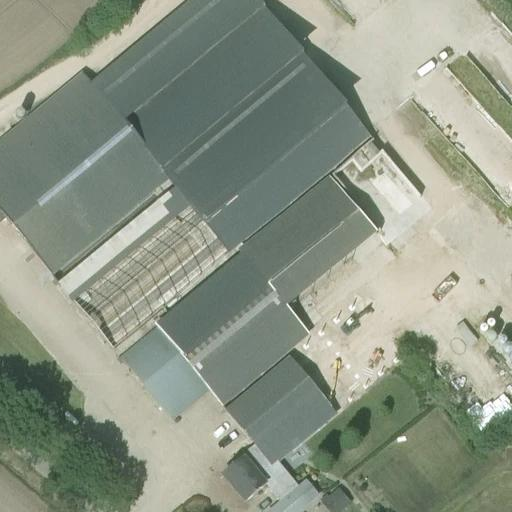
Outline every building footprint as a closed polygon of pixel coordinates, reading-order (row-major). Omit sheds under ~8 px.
[(84,78),(0,147),(0,221),(0,222),(1,222),(2,222),(3,222),(4,222),(5,222),(51,279),(169,181),(163,174),(302,59),(253,0),(200,0),(93,89),(84,78)] [(190,206),(72,303),(111,351),(162,310),(169,319),(117,362),(120,366),(123,364),(171,423),(208,392),(220,406),(306,334),(243,258),(184,307),(176,298),(369,139),(302,59),(163,174),(169,181),(190,206)] [(511,81),(499,69),(486,84),(511,108),(511,81)] [(310,330),(328,353),(366,322),(347,299),(310,330)] [(244,504),(265,487),(272,481),(276,487),(287,478),(275,463),(334,417),(286,358),(222,409),(254,448),(240,459),(242,462),(222,478),(244,504)] [(469,387),(454,401),(485,433),(500,419),(469,387)] [(269,493),(277,502),(296,487),(288,477),(287,478),(276,487),(269,493)] [(298,511),(316,497),(306,485),(272,511),(298,511)] [(339,491),(321,506),(325,511),(343,511),(351,506),(339,491)]
